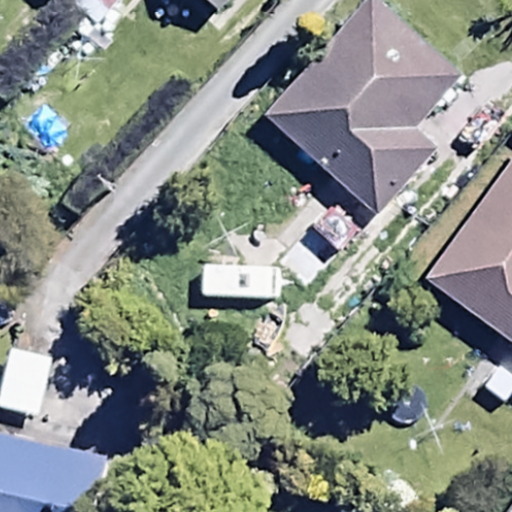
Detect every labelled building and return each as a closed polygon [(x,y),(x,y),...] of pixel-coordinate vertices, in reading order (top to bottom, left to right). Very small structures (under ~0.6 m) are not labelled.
[(194,0),(211,14),(222,0),(194,0)] [(409,127),(457,73),(373,0),(356,0),(255,115),(375,219),(435,150),(409,127)] [(511,151),(417,279),(511,350),(511,151)] [(0,414),(34,420),(45,360),(2,353),(0,360),(0,414)] [(0,511),(86,511),(98,452),(0,433),(0,511)]
